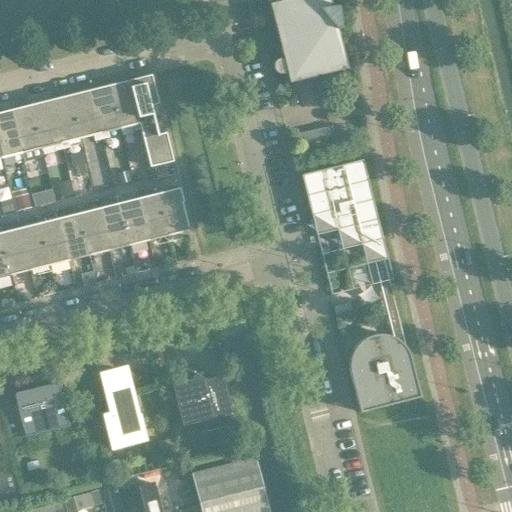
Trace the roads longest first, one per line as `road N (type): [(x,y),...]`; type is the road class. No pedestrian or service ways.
road 1 (secondary): [(404,0),(511,473)]
road 2 (secondary): [(511,333),(428,0)]
road 3 (residential): [(0,329),(280,256)]
road 4 (residential): [(342,511),(280,256)]
road 5 (residential): [(280,256),(217,33)]
road 6 (residential): [(0,86),(217,33)]
